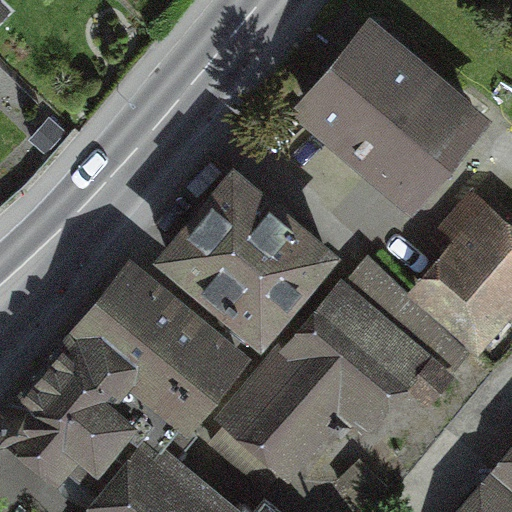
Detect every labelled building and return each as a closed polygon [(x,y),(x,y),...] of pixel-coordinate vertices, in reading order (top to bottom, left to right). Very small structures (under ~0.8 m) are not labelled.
[(369,45),(302,124),(391,199),(458,120),(369,45)] [(232,178),(167,258),(259,332),(325,253),(232,178)] [(446,263),(413,300),(470,350),(511,302),(511,242),(473,208),(434,252),(446,263)] [(11,416),(107,497),(151,446),(173,465),(199,435),(187,425),(234,370),(129,280),(11,416)] [(335,301),(229,427),(283,472),(335,411),(362,434),(390,402),(414,421),(441,390),(335,301)] [(107,497),(94,511),(261,511),(260,511),(259,511),(230,511),(173,465),(151,446),(107,497)] [(511,459),(497,478),(511,489),(511,459)] [(511,511),(511,489),(497,478),(467,511),(511,511)]
